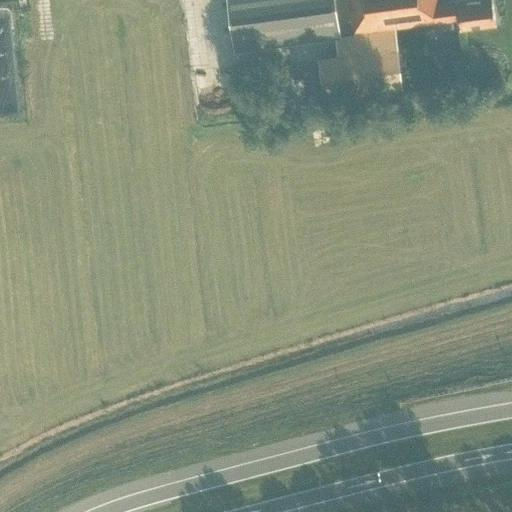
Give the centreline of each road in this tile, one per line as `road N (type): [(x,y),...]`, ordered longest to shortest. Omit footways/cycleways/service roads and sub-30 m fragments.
road 1 (motorway): [(511,412),(332,450),(105,511)]
road 2 (motorway): [(263,511),(511,452)]
